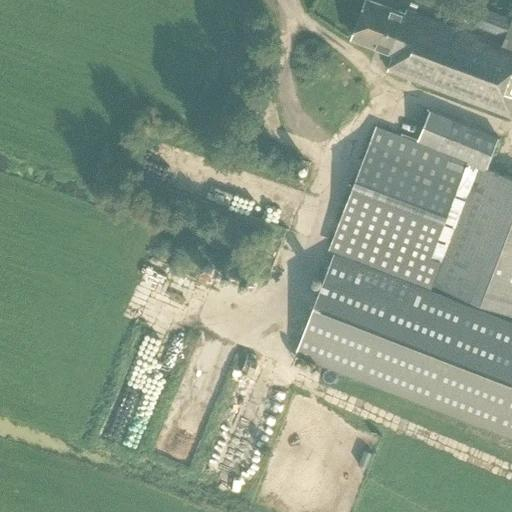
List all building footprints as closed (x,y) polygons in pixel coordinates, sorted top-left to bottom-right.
[(511,19),(509,28),(503,45),(467,32),(406,9),(404,15),(367,1),(353,39),(393,53),(386,70),(510,116),(511,110),(511,19)] [(467,32),(503,45),(509,28),(473,15),(473,16),(467,32)] [(511,314),(511,177),(484,167),(484,165),(486,165),(497,137),(430,109),(418,138),(443,149),(442,152),(376,126),(330,246),(511,314)] [(214,184),(214,198),(230,199),(230,184),(214,184)] [(297,354),(511,433),(511,322),(334,255),(297,354)] [(147,317),(152,306),(134,297),(128,308),(147,317)] [(100,435),(121,443),(139,394),(147,397),(156,372),(128,361),(100,435)]
